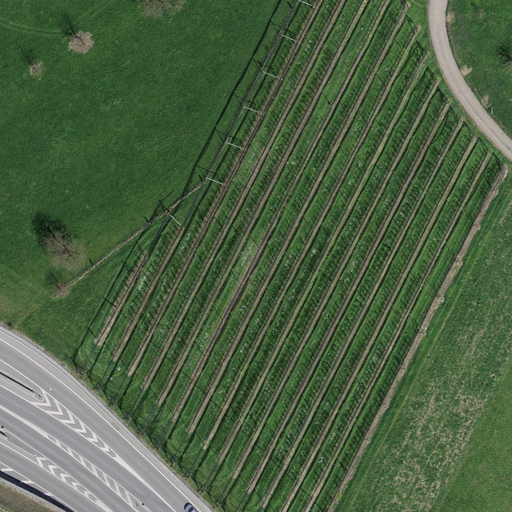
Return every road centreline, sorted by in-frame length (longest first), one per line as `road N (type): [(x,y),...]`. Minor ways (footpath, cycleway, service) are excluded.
road 1 (secondary): [(188,511),(90,417),(0,350)]
road 2 (secondary): [(162,511),(58,430),(0,402)]
road 3 (track): [(511,151),(472,107),(444,58),(438,0)]
road 4 (secondary): [(0,413),(127,511)]
